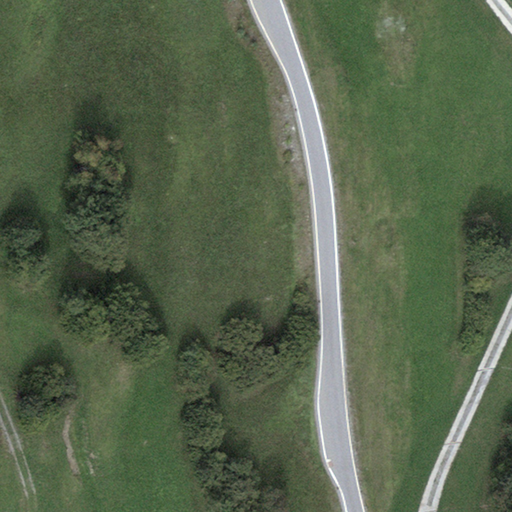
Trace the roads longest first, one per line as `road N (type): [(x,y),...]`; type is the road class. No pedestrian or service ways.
road 1 (unclassified): [(354,511),(334,427),(319,178),(296,78),(265,0)]
road 2 (track): [(67,0),(96,52),(97,85),(34,127)]
